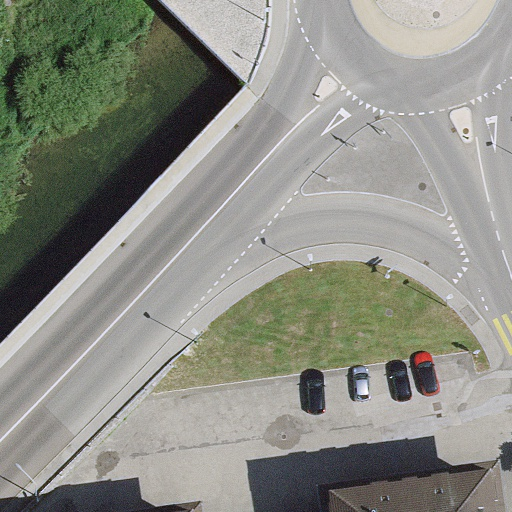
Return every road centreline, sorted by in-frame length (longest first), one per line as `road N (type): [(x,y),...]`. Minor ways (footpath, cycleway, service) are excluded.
road 1 (residential): [(51,511),(115,450),(511,393)]
road 2 (tertiary): [(151,279),(269,231),(323,222),(378,225),(462,257),(511,302)]
road 3 (primary): [(151,279),(0,439)]
road 4 (primary): [(269,156),(151,279)]
road 5 (primary): [(319,3),(299,84),(269,156)]
road 6 (primary): [(269,156),(389,74)]
road 7 (tertiary): [(483,190),(492,57)]
road 8 (tertiary): [(423,79),(483,190)]
